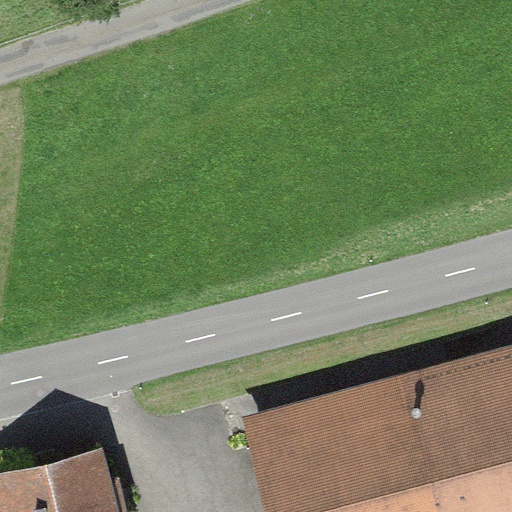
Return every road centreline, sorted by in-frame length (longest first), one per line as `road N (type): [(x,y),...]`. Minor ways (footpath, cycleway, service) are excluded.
road 1 (tertiary): [(0,387),(511,259)]
road 2 (residential): [(203,0),(0,67)]
